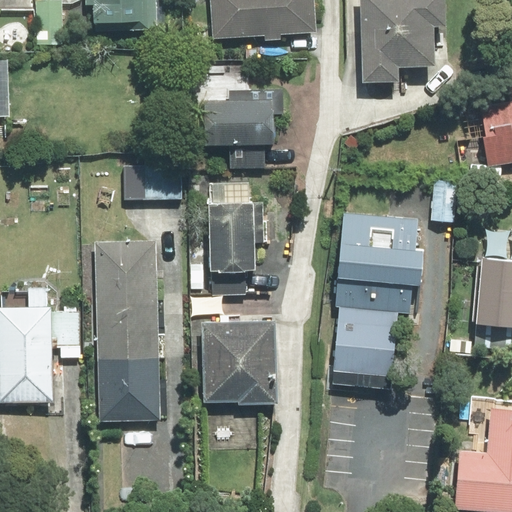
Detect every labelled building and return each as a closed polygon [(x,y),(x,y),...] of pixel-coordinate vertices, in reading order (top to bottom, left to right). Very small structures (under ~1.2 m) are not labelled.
[(158,0),(86,0),(86,3),(98,3),(98,30),(158,31),(158,0)] [(212,0),(215,39),(318,34),(316,0),(212,0)] [(450,0),(363,0),(362,36),(367,36),(365,80),(403,82),(403,65),(437,66),(439,24),(450,24),(450,0)] [(511,161),(511,82),(476,90),(492,166),(511,161)] [(206,98),(205,139),(280,141),(281,98),(263,97),(263,90),(233,90),(233,99),(206,98)] [(184,160),(123,162),(124,200),(186,198),(184,160)] [(465,179),(438,175),(432,218),(460,222),(465,179)] [(258,201),(251,201),(251,180),(215,180),(215,202),(214,274),(258,274),(258,201)] [(423,210),(349,204),(333,383),(406,390),(423,210)] [(162,238),(98,239),(101,423),(165,422),(162,238)] [(511,257),(480,255),(479,274),(485,275),(482,321),(511,323),(511,257)] [(84,305),(0,304),(0,362),(0,401),(53,402),(54,345),(62,345),(62,356),(83,356),(84,305)] [(276,313),(203,316),(207,398),(280,395),(276,313)] [(511,511),(511,400),(494,399),(490,449),(463,447),(459,509),(511,511)]
